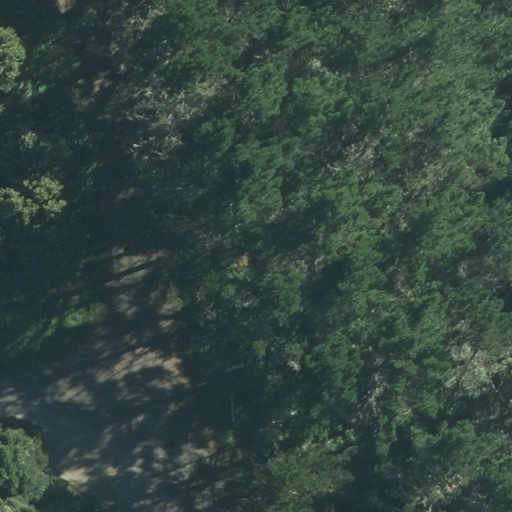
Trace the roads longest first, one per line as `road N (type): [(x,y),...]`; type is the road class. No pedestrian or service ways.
road 1 (track): [(55,439),(99,302),(47,0)]
road 2 (track): [(55,439),(142,488),(160,511)]
